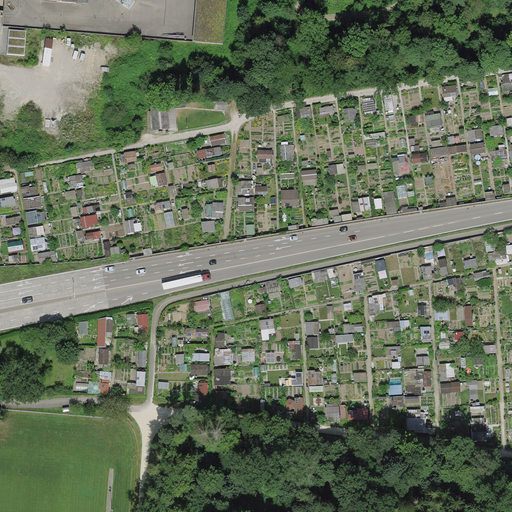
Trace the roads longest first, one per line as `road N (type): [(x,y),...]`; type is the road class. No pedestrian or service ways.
road 1 (track): [(0,173),(228,127),(261,111),(511,66)]
road 2 (track): [(148,411),(511,454)]
road 3 (primary): [(154,279),(511,209)]
road 4 (primary): [(0,318),(154,279)]
road 5 (primary): [(154,279),(99,278),(0,297)]
